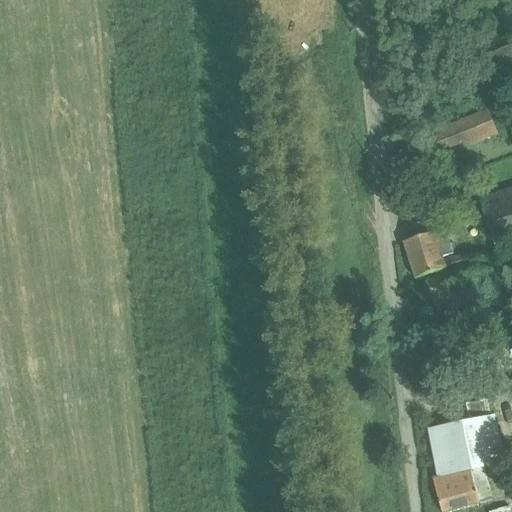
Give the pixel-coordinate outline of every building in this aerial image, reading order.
[(511,50),(503,33),(448,54),(466,86),(511,66),(511,50)] [(444,128),(431,132),(440,154),(463,145),(464,149),(498,135),(488,110),(456,123),(452,115),(441,120),(444,128)] [(511,188),(479,200),(497,253),(511,247),(511,188)] [(434,234),(404,244),(416,279),(445,270),(446,275),(462,269),(490,259),(485,250),(478,252),(476,251),(449,258),(450,260),(445,262),(444,258),(453,254),(444,226),(432,229),(434,234)] [(434,234),(432,229),(403,238),(402,238),(404,244),(434,234)] [(462,269),(446,275),(427,282),(433,304),(492,285),(483,265),(462,272),(462,269)] [(446,322),(451,334),(456,333),(451,321),(446,322)] [(451,334),(446,322),(423,330),(426,342),(451,334)] [(469,422),(432,430),(442,478),(433,479),(441,511),(453,511),(493,501),(484,469),(505,465),(511,463),(511,444),(501,446),(494,415),(490,415),(486,400),(465,404),(469,422)]
